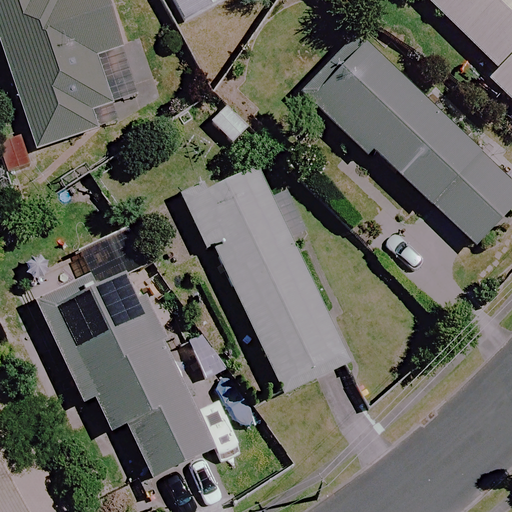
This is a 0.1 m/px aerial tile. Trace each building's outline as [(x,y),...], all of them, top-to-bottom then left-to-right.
[(0,0),(0,56),(35,156),(114,129),(108,111),(135,101),(99,0),(0,0)] [(229,0),(167,0),(183,27),(229,0)] [(511,0),(418,0),(493,74),(484,83),(511,111),(511,0)] [(511,212),(511,189),(349,43),(297,102),(362,161),(366,156),(475,254),(511,212)] [(348,369),(254,174),(186,207),(280,402),(348,369)] [(214,454),(130,278),(88,298),(82,285),(32,308),(96,445),(122,433),(147,486),(214,454)] [(60,511),(0,397),(0,511),(60,511)]
